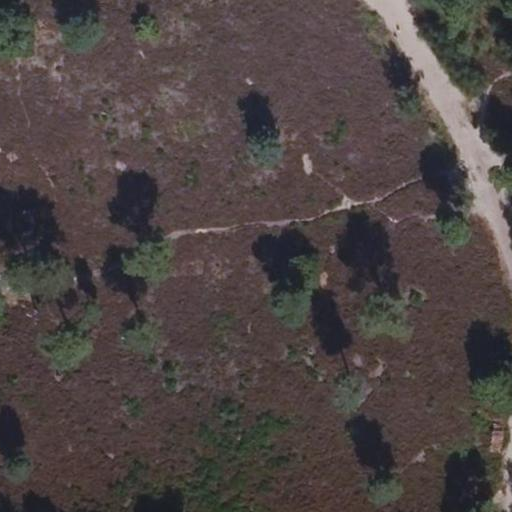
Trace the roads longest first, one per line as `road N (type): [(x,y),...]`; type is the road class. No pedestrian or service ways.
road 1 (track): [(381,0),(472,150),(511,330)]
road 2 (track): [(511,363),(494,511)]
